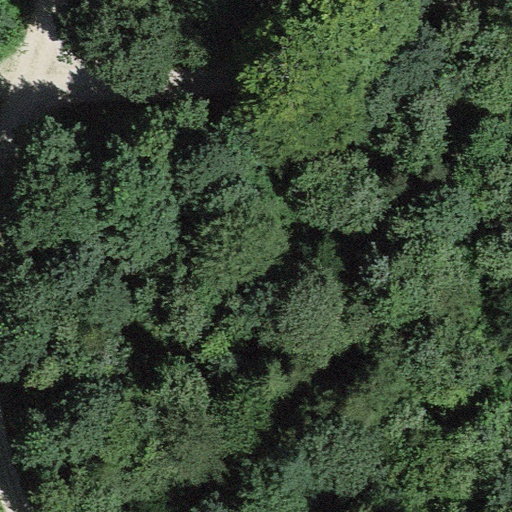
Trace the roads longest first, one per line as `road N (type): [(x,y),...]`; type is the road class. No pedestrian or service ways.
road 1 (track): [(431,0),(246,79),(100,91),(0,84)]
road 2 (track): [(0,191),(21,88),(52,0)]
